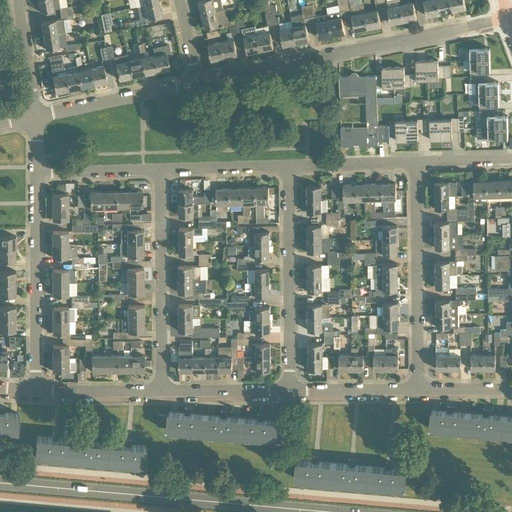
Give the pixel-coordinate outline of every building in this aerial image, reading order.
[(53,9),(59,8),(58,0),(37,0),(40,12),(54,10),(53,9)] [(202,14),(215,11),(212,0),(202,0),(199,1),(202,14)] [(273,25),(269,6),(268,0),(267,0),(260,2),(261,9),(264,8),(267,26),(273,25)] [(336,0),(339,11),(327,13),(332,36),(345,33),(342,17),(346,16),(343,0),(336,0)] [(368,29),(364,12),(363,4),(354,6),(354,3),(350,3),(349,0),(343,0),(346,16),(351,15),(355,31),(368,29)] [(399,0),(390,0),(387,1),(387,2),(386,2),(387,8),(391,24),(403,21),(400,5),(399,0)] [(440,14),(437,0),(426,0),(424,1),(427,17),(440,14)] [(437,0),(440,14),(453,11),(450,0),(437,0)] [(450,0),(453,11),(466,9),(464,0),(450,0)] [(159,2),(145,5),(148,19),(162,16),(159,2)] [(416,19),(413,2),(400,5),(403,21),(416,19)] [(319,39),(332,36),(327,13),(315,16),(313,4),(307,5),(309,18),(310,17),(314,17),(319,39)] [(269,6),(273,25),(279,23),(275,5),(269,6)] [(291,21),(293,27),(280,30),(283,46),(309,41),(306,24),(305,22),(311,21),(310,17),(309,18),(307,5),(301,6),(303,18),(291,21)] [(59,8),(60,14),(72,12),(71,6),(67,6),(59,8)] [(215,11),(202,14),(205,28),(211,27),(212,32),(219,30),(229,28),(237,26),(236,20),(228,21),(227,16),(226,16),(224,9),(215,11)] [(377,10),(364,12),(368,29),(381,26),(377,10)] [(260,51),(257,34),(255,26),(244,28),(242,18),(236,20),(237,26),(239,36),(243,35),(243,37),(244,37),(247,53),(260,51)] [(65,32),(63,19),(61,20),(60,19),(55,20),(41,22),(43,36),(57,34),(57,33),(65,32)] [(142,25),(141,19),(129,21),(131,27),(142,25)] [(149,33),(160,30),(159,24),(147,27),(149,33)] [(239,36),(237,26),(229,28),(230,33),(231,37),(233,37),(239,36)] [(219,30),(212,32),(207,33),(208,39),(220,36),(219,30)] [(270,32),(257,34),(260,51),(273,48),(270,32)] [(59,48),(57,34),(43,36),(45,50),(59,48)] [(234,39),(233,39),(228,40),(221,42),(225,58),(237,55),(234,39)] [(211,61),(225,58),(221,42),(208,44),(211,61)] [(108,58),(106,47),(99,48),(102,60),(108,58)] [(470,60),(490,59),(490,48),(470,49),(470,60)] [(153,56),(157,72),(170,69),(167,53),(153,56)] [(68,90),(65,74),(61,55),(49,57),(52,76),(55,93),(68,90)] [(132,77),(128,61),(127,55),(114,58),(115,64),(119,80),(132,77)] [(141,58),(144,75),(157,72),(153,56),(141,58)] [(128,61),(132,77),(144,75),(141,58),(128,61)] [(470,77),(483,77),(482,71),(490,70),(490,59),(470,60),(470,77)] [(427,80),(427,60),(416,60),(416,75),(410,75),(411,87),(417,87),(417,81),(427,80)] [(444,78),(444,66),(438,66),(438,60),(427,60),(427,80),(438,80),(438,78),(444,78)] [(103,66),(91,68),(94,85),(107,82),(103,66)] [(394,87),(393,67),(382,67),(382,76),(376,76),(377,88),(394,87)] [(411,87),(410,75),(404,75),(404,67),(393,67),(394,87),(411,87)] [(81,88),(94,85),(91,68),(78,71),(81,88)] [(78,71),(65,74),(68,90),(81,88),(78,71)] [(389,140),(389,125),(377,126),(377,102),(377,88),(376,76),(376,75),(376,76),(359,76),(359,75),(358,74),(357,73),(356,73),(355,72),(354,72),(353,72),(352,73),(351,73),(350,74),(350,75),(349,76),(340,77),(340,76),(339,76),(340,96),(366,95),(367,127),(341,128),(341,147),(342,147),(354,146),(354,145),(360,145),(360,146),(378,146),(378,141),(389,140)] [(483,77),(470,77),(471,83),(479,83),(479,94),(499,93),(499,82),(483,83),(483,77)] [(479,111),(491,110),(491,104),(499,104),(499,93),(479,94),(479,111)] [(492,116),(491,110),(479,111),(480,117),(487,117),(488,127),(508,127),(507,116),(492,116)] [(458,131),(457,118),(451,118),(451,120),(441,120),(441,140),(452,140),(452,131),(458,131)] [(424,132),(424,119),(417,119),(417,121),(407,121),(407,141),(418,141),(418,132),(424,132)] [(441,140),(441,120),(430,120),(430,119),(424,119),(424,132),(430,132),(430,140),(441,140)] [(407,141),(407,121),(396,121),(396,122),(390,122),(390,136),(396,135),(396,141),(407,141)] [(508,127),(488,127),(488,138),(508,138),(508,127)] [(500,196),(511,195),(511,180),(500,181),(500,196)] [(474,197),(487,197),(487,181),(473,181),(474,197)] [(487,197),(500,196),(500,181),(487,181),(487,197)] [(435,182),(435,196),(449,196),(456,196),(456,192),(456,182),(435,182)] [(370,218),(370,200),(369,184),(356,185),(357,201),(365,200),(365,218),(370,218)] [(369,184),(370,200),(370,218),(375,218),(375,200),(382,200),(382,184),(369,184)] [(396,199),(396,191),(396,184),(382,184),(382,200),(383,217),(395,217),(395,211),(394,199),(396,199)] [(344,201),(357,201),(356,185),(343,185),(344,201)] [(307,186),(307,200),(321,199),(321,186),(307,186)] [(269,187),(256,188),(256,204),(257,223),(268,223),(268,217),(264,217),(264,203),(269,203),(269,187)] [(242,188),(230,189),(230,204),(243,204),(242,188)] [(256,204),(256,188),(242,188),(243,204),(243,215),(243,223),(248,223),(248,215),(250,215),(249,204),(256,204)] [(230,204),(230,189),(216,189),(217,205),(230,204)] [(193,190),(190,190),(179,190),(179,203),(199,203),(199,195),(193,195),(193,190)] [(116,208),(129,207),(129,191),(116,192),(116,208)] [(142,191),(129,191),(129,207),(143,207),(142,191)] [(90,209),(103,208),(103,192),(90,193),(90,209)] [(103,208),(116,208),(116,192),(103,192),(103,208)] [(52,194),(52,207),(68,207),(68,194),(65,194),(58,194),(52,194)] [(449,196),(435,196),(435,209),(449,209),(449,196)] [(321,213),(321,199),(307,200),(307,213),(321,213)] [(179,217),(193,217),(199,217),(199,222),(211,222),(211,216),(199,216),(199,203),(179,203),(179,217)] [(68,220),(68,207),(52,207),(52,220),(68,220)] [(435,236),(450,235),(457,235),(456,222),(435,222),(435,236)] [(307,239),(321,239),(321,225),(307,226),(307,239)] [(259,226),(249,226),(249,232),(251,232),(250,237),(249,238),(249,246),(255,246),(269,246),(269,232),(259,232),(259,226)] [(383,240),(397,240),(397,226),(383,226),(383,240)] [(179,228),(179,242),(193,242),(193,228),(179,228)] [(143,230),(124,230),(124,243),(143,243),(143,230)] [(52,245),(68,245),(68,232),(52,232),(52,245)] [(455,248),(455,249),(457,249),(457,235),(450,235),(435,236),(435,249),(455,248)] [(15,236),(0,236),(0,248),(15,249),(15,236)] [(229,241),(233,246),(237,242),(234,237),(229,241)] [(322,252),(321,239),(307,239),(307,252),(322,252)] [(397,240),(383,240),(383,254),(398,254),(397,240)] [(194,255),(193,242),(179,242),(179,255),(194,255)] [(124,257),(127,257),(143,257),(143,243),(124,243),(119,243),(119,256),(112,256),(112,263),(124,262),(124,257)] [(68,245),(52,245),(52,258),(68,258),(68,245)] [(269,246),(255,246),(255,259),(269,259),(269,246)] [(0,261),(15,261),(15,249),(0,248),(0,261)] [(327,252),(327,264),(340,264),(340,252),(327,252)] [(99,280),(107,280),(107,253),(98,253),(99,280)] [(510,275),(511,275),(511,255),(510,256),(498,255),(495,255),(495,270),(510,270),(510,275)] [(456,266),(456,261),(455,261),(436,261),(436,275),(450,275),(456,274),(456,273),(456,266)] [(373,277),(375,278),(398,277),(398,264),(377,264),(375,264),(375,265),(373,265),(373,277)] [(308,278),(322,278),(321,265),(308,265),(308,278)] [(201,280),(201,266),(199,266),(193,266),(178,266),(178,280),(193,280),(201,280)] [(128,281),(143,281),(143,268),(127,268),(128,281)] [(52,283),(68,282),(68,269),(52,269),(52,283)] [(270,270),(255,270),(255,283),(270,283),(270,270)] [(0,284),(15,284),(15,271),(0,271),(0,284)] [(450,275),(436,275),(436,288),(450,288),(450,275)] [(398,291),(398,277),(375,278),(376,291),(373,291),(373,296),(377,296),(384,296),(384,291),(398,291)] [(322,278),(308,278),(308,292),(322,291),(322,278)] [(179,293),(193,293),(198,293),(198,298),(211,298),(210,293),(201,293),(201,280),(193,280),(178,280),(179,293)] [(143,281),(128,281),(128,295),(144,294),(143,281)] [(68,282),(52,283),(52,296),(68,296),(68,282)] [(251,283),(251,296),(255,296),(255,297),(270,296),(270,283),(255,283),(251,283)] [(0,296),(15,296),(15,284),(0,284),(0,296)] [(460,300),(458,300),(436,301),(436,314),(459,314),(459,305),(460,305),(460,300)] [(384,316),(398,315),(398,302),(384,302),(384,316)] [(329,317),(329,304),(328,304),(308,304),(308,317),(323,317),(329,317)] [(179,318),(193,318),(193,305),(179,305),(179,318)] [(0,319),(15,319),(15,306),(0,306),(0,319)] [(128,319),(144,319),(144,306),(128,306),(128,319)] [(52,321),(68,321),(68,307),(52,307),(52,321)] [(270,307),(256,307),(252,307),(252,311),(250,311),(249,320),(251,320),(256,320),(270,320),(270,307)] [(459,314),(436,314),(436,327),(453,327),(453,334),(459,334),(465,334),(471,334),(471,327),(459,327),(459,314)] [(377,316),(377,328),(378,328),(384,328),(384,329),(389,329),(398,329),(398,315),(384,316),(377,316)] [(324,337),(334,337),(340,336),(340,331),(333,331),(333,323),(323,323),(323,317),(308,317),(308,331),(324,331),(324,337)] [(179,318),(179,331),(191,331),(191,337),(199,337),(210,337),(226,337),(226,331),(220,331),(220,328),(200,328),(200,325),(193,325),(193,318),(179,318)] [(0,331),(15,332),(15,319),(0,319),(0,331)] [(144,319),(128,319),(121,319),(121,332),(124,332),(124,333),(144,332),(144,319)] [(251,320),(252,334),(270,334),(270,320),(256,320),(251,320)] [(52,334),(68,334),(68,321),(52,321),(52,334)] [(511,322),(506,322),(506,330),(500,330),(500,334),(500,336),(511,335),(511,322)] [(218,351),(219,357),(219,371),(232,371),(232,359),(237,359),(237,358),(237,345),(237,339),(231,339),(231,351),(218,351)] [(210,340),(205,340),(205,357),(205,371),(219,371),(219,357),(211,357),(210,340)] [(193,371),(193,357),(192,341),(180,341),(180,346),(179,346),(179,371),(193,371)] [(308,357),(323,357),(323,343),(308,344),(308,357)] [(251,358),(256,358),(270,358),(270,344),(251,344),(251,358)] [(52,345),(52,358),(69,358),(69,345),(52,345)] [(364,355),(359,355),(359,348),(352,348),(352,355),(351,355),(351,370),(364,370),(364,364),(369,364),(369,358),(364,358),(364,355)] [(398,370),(398,355),(398,349),(386,349),(386,355),(386,370),(398,370)] [(91,372),(105,372),(105,356),(91,355),(91,372)] [(351,370),(351,355),(339,355),(339,370),(351,370)] [(386,370),(386,355),(374,355),(374,370),(386,370)] [(436,370),(448,370),(448,355),(436,355),(436,370)] [(461,355),(448,355),(448,370),(461,369),(461,355)] [(483,369),(483,355),(471,355),(471,369),(483,369)] [(483,355),(483,369),(495,369),(495,355),(483,355)] [(105,372),(118,372),(118,356),(105,356),(105,372)] [(118,372),(131,372),(131,356),(118,356),(118,372)] [(144,356),(131,356),(131,372),(144,372),(144,356)] [(205,371),(205,357),(193,357),(193,371),(205,371)] [(323,357),(308,357),(308,370),(323,370),(323,357)] [(69,358),(52,358),(52,372),(69,372),(69,358)] [(256,358),(251,358),(248,358),(248,367),(251,367),(251,371),(270,371),(270,358),(256,358)] [(448,431),(450,411),(447,411),(447,412),(431,410),(430,426),(429,426),(429,428),(430,428),(430,429),(448,431)] [(450,411),(448,431),(466,432),(468,413),(452,412),(452,411),(450,411)] [(3,412),(0,412),(0,417),(0,430),(17,432),(19,414),(3,412)] [(186,432),(187,413),(185,413),(169,412),(169,416),(168,427),(168,428),(166,428),(166,429),(167,430),(167,431),(186,432)] [(187,413),(186,432),(204,434),(205,415),(190,414),(190,413),(187,413)] [(485,434),(486,414),(484,414),(483,415),(468,413),(466,432),(485,434)] [(486,414),(485,434),(503,435),(504,416),(488,415),(488,414),(486,414)] [(169,416),(158,415),(157,426),(168,427),(169,416)] [(222,435),(223,416),(221,416),(221,417),(205,415),(204,434),(222,435)] [(223,416),(222,435),(240,437),(242,418),(226,417),(226,416),(223,416)] [(511,435),(511,416),(504,416),(503,435),(511,435)] [(258,439),(260,419),(258,419),(258,420),(242,418),(240,437),(258,439)] [(260,419),(258,439),(277,440),(278,422),(262,420),(260,419)] [(35,455),(53,457),(55,438),(37,437),(35,455)] [(73,440),(55,438),(53,457),(71,459),(73,440)] [(71,459),(90,460),(91,442),(73,440),(71,459)] [(110,443),(91,442),(90,460),(108,462),(110,443)] [(108,462),(126,464),(128,445),(110,443),(108,462)] [(146,447),(128,445),(126,464),(144,465),(144,464),(146,464),(146,462),(145,462),(146,447)] [(295,479),(313,480),(315,462),(297,460),(295,479)] [(333,463),(315,462),(313,480),(332,482),(333,463)] [(332,482),(350,484),(351,465),(333,463),(332,482)] [(370,466),(351,465),(350,484),(368,485),(370,466)] [(368,485),(386,487),(388,468),(370,466),(368,485)] [(406,470),(388,468),(386,487),(405,489),(405,487),(406,487),(406,486),(405,486),(406,470)]
